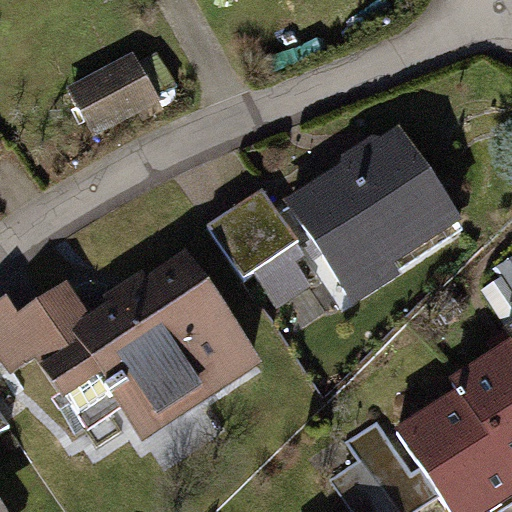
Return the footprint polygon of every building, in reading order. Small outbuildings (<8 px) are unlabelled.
[(204,0),(176,0),(187,14),(204,0)] [(149,61),(82,96),(108,145),(175,110),(149,61)] [(424,131),(304,202),(346,273),(362,300),(482,229),(424,131)] [(293,187),(231,225),(284,311),(346,273),(293,187)] [(20,308),(0,319),(0,340),(28,387),(65,365),(90,407),(129,384),(167,448),(284,377),(211,257),(107,320),(88,290),(31,325),(20,308)] [(475,395),(415,434),(464,511),(511,511),(511,364),(472,390),(475,395)] [(0,511),(30,511),(0,467),(0,451),(21,437),(0,405),(0,511)]
